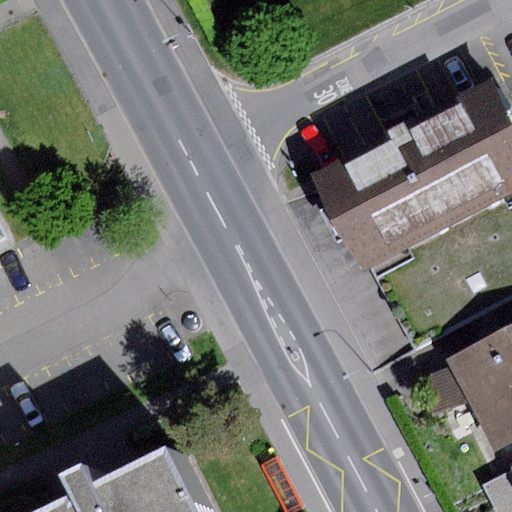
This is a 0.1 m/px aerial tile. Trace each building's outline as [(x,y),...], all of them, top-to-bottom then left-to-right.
[(511,118),(494,85),(314,180),(362,271),(370,266),(511,191),(511,118)] [(511,191),(370,266),(415,350),(511,298),(511,191)] [(511,327),(448,360),(451,368),(468,402),(494,453),(511,443),(511,327)] [(468,402),(451,368),(429,374),(429,418),(468,402)] [(511,511),(511,468),(511,469),(481,484),(495,511),(511,511)] [(83,511),(205,511),(183,470),(109,508),(98,487),(77,498),(83,511)] [(286,473),(269,481),(284,511),(294,511),(303,508),(286,473)]
